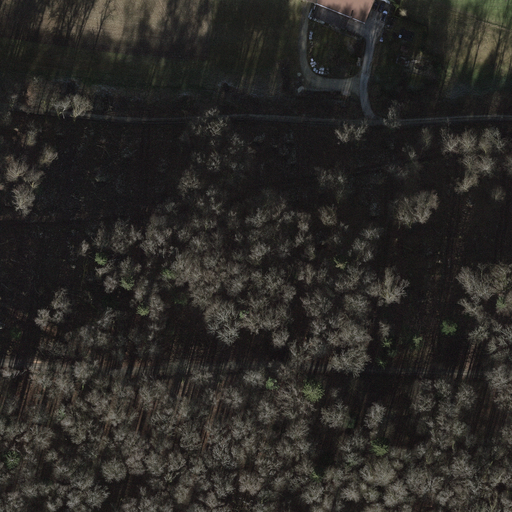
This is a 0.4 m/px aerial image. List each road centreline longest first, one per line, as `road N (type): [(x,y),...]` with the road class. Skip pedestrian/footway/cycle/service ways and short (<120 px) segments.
road 1 (track): [(511,125),(375,168),(121,216),(0,218)]
road 2 (track): [(0,361),(100,377),(252,367),(511,374)]
road 3 (track): [(0,104),(127,120),(511,118)]
